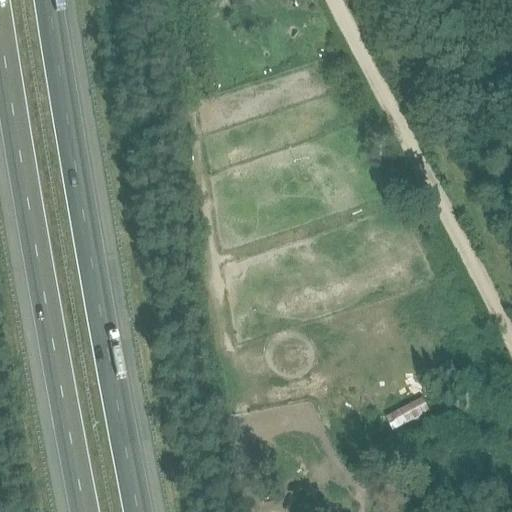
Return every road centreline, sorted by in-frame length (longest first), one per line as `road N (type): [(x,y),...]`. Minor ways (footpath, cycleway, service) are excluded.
road 1 (motorway): [(137,511),(50,0)]
road 2 (motorway): [(0,29),(83,511)]
road 3 (track): [(511,345),(335,0)]
